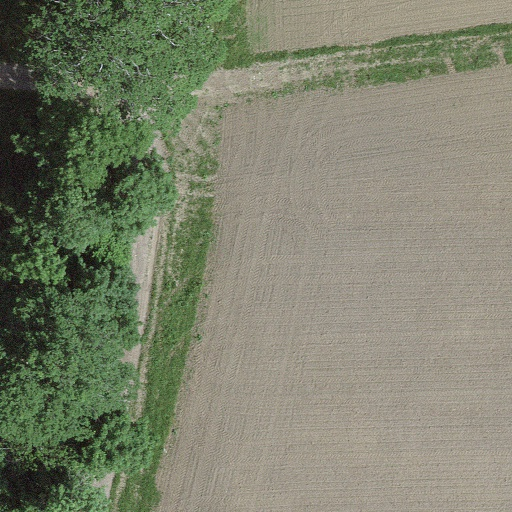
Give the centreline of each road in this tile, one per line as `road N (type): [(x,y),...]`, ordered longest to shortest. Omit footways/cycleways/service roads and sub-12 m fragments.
road 1 (track): [(91,511),(136,298),(153,174),(148,143),(131,115),(101,95),(0,77)]
road 2 (track): [(101,95),(511,47)]
